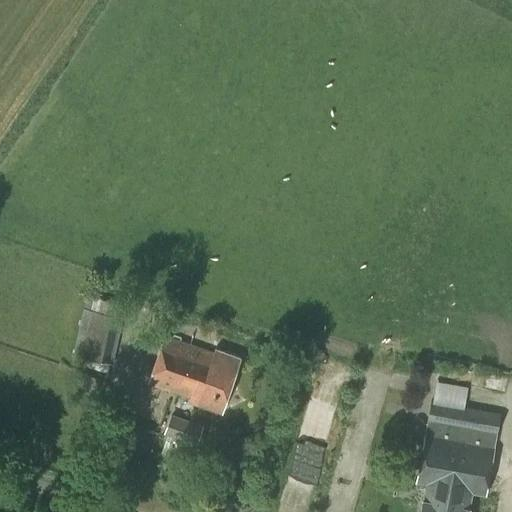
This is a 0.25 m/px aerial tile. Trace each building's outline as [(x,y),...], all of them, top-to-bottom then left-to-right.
[(122,316),(100,311),(102,299),(86,295),(83,307),(73,353),(113,363),(122,316)] [(188,401),(197,403),(222,412),(241,356),(215,348),(214,352),(165,335),(148,383),(179,393),(190,397),(188,401)] [(464,406),(467,387),(436,381),(432,401),(431,401),(416,482),(425,484),(419,511),(468,511),(473,493),(485,495),(501,413),(464,406)] [(288,486),(312,491),(329,416),(305,411),(288,486)] [(186,440),(191,421),(171,414),(163,433),(186,440)]
